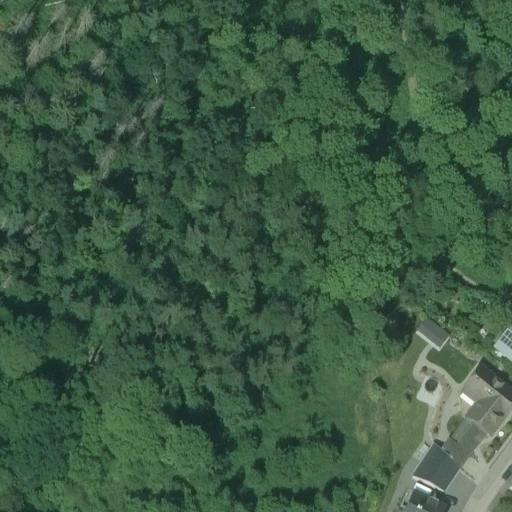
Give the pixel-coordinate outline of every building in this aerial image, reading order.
[(438,353),(448,340),(425,322),(414,335),(438,353)] [(502,331),(487,350),(497,358),(498,357),(511,339),(502,331)] [(511,339),(498,357),(511,368),(511,339)] [(511,408),(511,401),(477,375),(458,400),(460,401),(462,399),(476,409),(464,425),(474,432),(482,439),(486,442),(499,425),(499,426),(511,408)] [(474,432),(456,455),(465,462),(482,439),(474,432)] [(456,455),(444,447),(437,456),(454,473),(465,462),(456,455)] [(454,473),(437,456),(425,474),(432,480),(426,491),(446,501),(452,490),(459,478),(454,473)] [(434,511),(409,500),(404,511),(434,511)]
